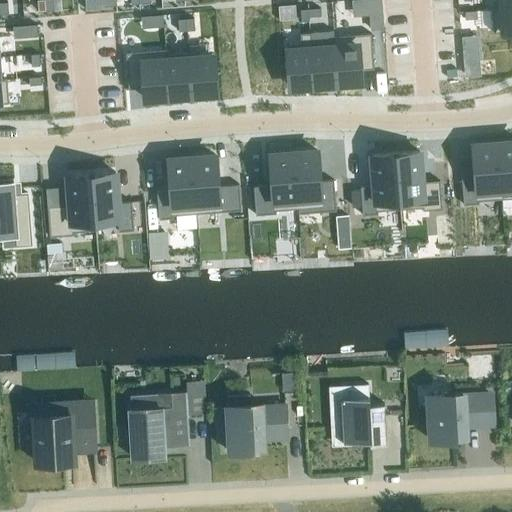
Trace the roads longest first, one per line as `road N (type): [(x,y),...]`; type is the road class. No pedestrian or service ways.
road 1 (residential): [(46,511),(511,481)]
road 2 (residential): [(431,120),(250,124),(0,145)]
road 3 (residential): [(431,120),(422,0)]
